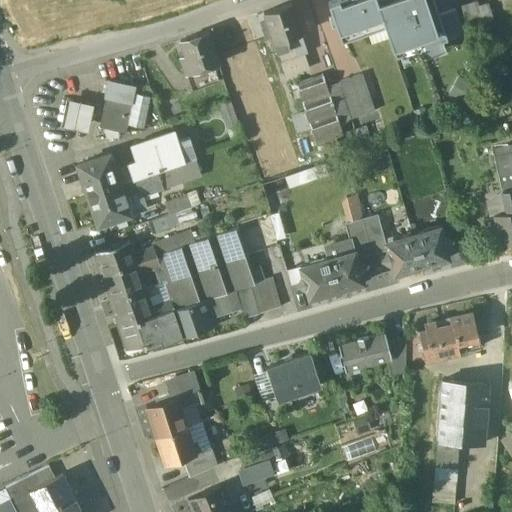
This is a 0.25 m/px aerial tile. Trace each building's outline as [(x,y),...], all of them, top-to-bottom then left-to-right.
[(335,0),(328,3),(341,40),(385,25),(376,0),(335,0)] [(432,0),(376,0),(385,25),(396,57),(446,40),(432,0)] [(476,1),(461,5),(467,25),(493,17),(488,3),(478,6),(476,1)] [(291,3),(264,12),(274,43),(284,39),(302,33),(291,3)] [(208,31),(180,41),(185,57),(180,58),(185,75),(215,65),(219,63),(208,31)] [(293,46),(287,48),(284,39),(274,43),(285,75),(314,65),(309,52),(296,57),(293,46)] [(215,65),(186,75),(192,90),(220,81),(215,65)] [(322,73),(296,82),(317,144),(343,135),(322,73)] [(362,73),(338,81),(351,118),(375,110),(362,73)] [(136,86),(108,79),(104,98),(106,98),(100,126),(125,132),(134,92),(136,86)] [(93,108),(66,102),(60,129),(88,135),(93,108)] [(173,130),(131,145),(136,160),(115,167),(120,183),(134,178),(157,170),(184,161),(177,141),(173,130)] [(190,137),(177,141),(184,161),(196,157),(190,137)] [(110,154),(77,166),(86,195),(120,183),(115,167),(110,154)] [(157,170),(134,178),(137,187),(139,193),(162,185),(157,170)] [(511,171),(497,175),(501,191),(511,188),(511,171)] [(134,178),(120,183),(123,192),(137,187),(134,178)] [(120,183),(86,195),(97,226),(131,214),(123,192),(120,183)] [(511,188),(501,191),(500,191),(502,198),(511,195),(511,188)] [(186,195),(164,203),(169,215),(190,207),(186,195)] [(511,195),(502,198),(505,207),(511,205),(511,195)] [(358,203),(344,206),(351,229),(364,225),(358,203)] [(381,205),(361,210),(367,232),(388,226),(381,205)] [(511,205),(505,207),(506,211),(493,214),(501,245),(511,242),(511,205)] [(165,216),(148,221),(152,234),(169,228),(165,216)] [(237,226),(185,244),(180,246),(157,255),(157,256),(164,275),(161,276),(164,283),(248,255),(237,226)] [(440,226),(413,233),(422,266),(449,258),(446,249),(452,238),(442,233),(440,226)] [(413,233),(386,241),(389,251),(385,259),(393,262),(396,273),(422,266),(413,233)] [(176,236),(153,244),(154,247),(154,246),(157,255),(180,246),(176,236)] [(128,240),(93,252),(102,278),(120,272),(119,268),(136,263),(132,253),(128,240)] [(352,240),(341,244),(344,253),(355,250),(352,240)] [(154,247),(132,253),(136,263),(157,256),(157,255),(154,246),(154,247)] [(344,253),(327,258),(337,289),(364,282),(361,272),(366,263),(357,258),(355,250),(344,253)] [(248,255),(164,283),(170,301),(174,309),(223,293),(235,289),(249,284),(257,282),(248,255)] [(157,256),(136,263),(139,273),(145,270),(149,280),(161,276),(164,275),(157,256)] [(327,258),(300,266),(298,282),(306,287),(309,297),(337,289),(327,258)] [(139,273),(136,263),(119,268),(120,272),(102,278),(110,302),(145,290),(139,273)] [(300,266),(286,270),(290,284),(298,282),(300,266)] [(281,306),(273,277),(257,282),(249,284),(257,313),(281,306)] [(249,284),(235,289),(243,317),(257,313),(249,284)] [(145,290),(110,302),(119,323),(137,317),(138,321),(154,315),(150,307),(145,290)] [(223,293),(174,309),(182,337),(198,332),(196,326),(216,320),(214,315),(228,311),(223,293)] [(170,301),(150,307),(154,315),(174,309),(170,301)] [(174,309),(154,315),(161,337),(160,338),(162,344),(182,337),(174,309)] [(449,323),(436,326),(434,319),(423,322),(425,329),(417,331),(424,359),(478,345),(469,309),(446,315),(449,323)] [(137,317),(119,323),(126,349),(160,338),(161,337),(154,315),(138,321),(137,317)] [(385,332),(369,336),(368,333),(358,335),(358,339),(339,343),(341,351),(337,352),(340,362),(343,361),(345,369),(387,359),(392,358),(387,340),(385,332)] [(407,335),(387,340),(392,358),(387,359),(391,374),(406,375),(407,335)] [(310,352),(266,365),(267,368),(275,395),(277,398),(320,385),(310,352)] [(267,368),(253,373),(262,399),(275,395),(267,368)] [(199,388),(193,373),(166,382),(171,397),(176,396),(199,388)] [(487,383),(438,381),(435,439),(437,439),(455,440),(483,441),(487,383)] [(199,388),(176,396),(180,409),(204,401),(199,388)] [(171,397),(145,406),(155,435),(186,426),(180,409),(176,396),(171,397)] [(186,426),(155,435),(164,463),(176,459),(178,464),(183,462),(184,462),(182,457),(195,453),(191,442),(186,426)] [(277,472),(292,467),(281,429),(262,435),(269,459),(273,457),(277,472)] [(511,430),(503,434),(511,457),(511,456),(511,430)] [(455,440),(437,439),(435,474),(453,475),(455,440)] [(196,441),(191,442),(195,453),(200,451),(198,446),(196,441)] [(209,443),(198,446),(200,451),(195,453),(182,457),(184,462),(183,462),(189,476),(217,465),(209,443)] [(259,450),(239,457),(242,467),(262,460),(259,450)] [(48,465),(3,488),(10,501),(28,492),(55,478),(48,465)] [(55,478),(28,492),(37,511),(44,511),(74,497),(62,475),(55,478)] [(455,479),(433,477),(431,500),(454,501),(455,479)] [(232,511),(220,484),(186,499),(192,511),(232,511)] [(37,511),(28,492),(10,501),(15,511),(37,511)] [(80,511),(74,497),(44,511),(80,511)]
